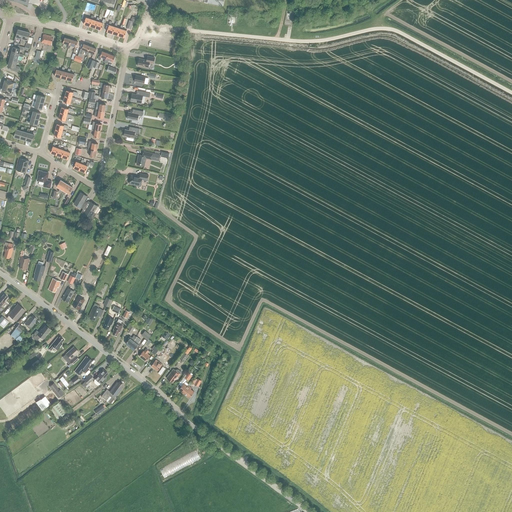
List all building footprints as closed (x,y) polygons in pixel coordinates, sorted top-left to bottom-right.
[(95,5),(88,3),(85,10),(90,12),(91,10),(94,11),(95,5)] [(93,20),(94,16),(92,15),(91,19),(86,17),(84,24),(90,26),(92,19),(93,20)] [(98,21),(100,17),(97,17),(96,21),(93,20),(92,19),(90,26),(95,28),(98,21)] [(104,23),(105,19),(100,17),(98,21),(95,28),(101,30),(103,23),(104,23)] [(115,27),(114,27),(111,26),(112,22),(110,21),(108,25),(109,25),(107,32),(113,34),(115,27)] [(124,38),(127,31),(122,30),(123,26),(121,25),(120,29),(121,29),(119,36),(124,38)] [(22,39),(24,31),(18,30),(16,37),(15,37),(14,41),(17,42),(18,38),(21,39),(22,39)] [(28,41),(30,33),(24,31),(22,39),(21,39),(20,43),(23,43),(24,39),(28,41)] [(42,43),(51,45),(53,38),(51,38),(52,36),(44,34),(42,43)] [(70,45),(71,40),(65,38),(63,43),(62,43),(61,46),(63,47),(64,43),(69,45),(70,45)] [(76,47),(78,42),(71,40),(70,45),(69,45),(68,48),(70,49),(71,45),(76,47)] [(88,52),(90,47),(84,44),(82,49),(81,49),(79,53),(82,55),(83,51),(83,50),(87,51),(88,52)] [(24,52),(25,48),(18,46),(17,48),(13,47),(11,53),(19,55),(19,56),(23,57),(23,55),(19,54),(21,50),(22,50),(21,51),(24,52)] [(95,54),(97,49),(90,47),(88,52),(87,51),(86,55),(88,55),(89,52),(95,54)] [(107,59),(109,54),(102,51),(100,56),(99,56),(98,59),(100,60),(102,57),(106,59),(107,59)] [(18,60),(19,56),(19,55),(11,53),(10,59),(17,61),(17,62),(21,63),(22,61),(18,60)] [(113,62),(115,57),(109,54),(107,59),(106,59),(104,63),(107,64),(109,60),(113,62)] [(150,63),(154,64),(155,58),(148,56),(147,60),(139,59),(138,66),(148,68),(150,63)] [(16,66),(17,62),(17,61),(10,59),(8,66),(13,67),(12,70),(19,72),(20,67),(16,66)] [(135,82),(144,84),(146,77),(136,75),(135,82)] [(99,85),(101,85),(100,87),(104,88),(103,90),(103,91),(108,92),(110,85),(105,84),(105,83),(101,83),(101,82),(100,82),(100,81),(93,79),(92,84),(99,85)] [(11,93),(13,88),(4,86),(2,91),(7,93),(6,95),(12,97),(13,94),(11,93)] [(103,91),(103,90),(100,89),(99,92),(100,92),(99,97),(102,97),(102,98),(107,99),(108,92),(103,91)] [(143,96),(150,97),(150,93),(140,91),(140,95),(132,94),(131,101),(141,103),(143,96)] [(44,103),(46,97),(38,95),(37,100),(33,98),(32,101),(36,102),(36,101),(44,103)] [(0,105),(4,106),(4,105),(5,101),(9,102),(9,99),(6,98),(6,99),(0,98),(0,99),(0,105)] [(42,110),(44,103),(36,101),(36,102),(35,106),(31,104),(30,107),(35,108),(35,107),(42,110)] [(104,112),(106,105),(101,104),(101,103),(97,102),(96,109),(99,110),(99,111),(104,112)] [(103,119),(104,112),(99,111),(99,110),(96,109),(94,116),(98,117),(103,119)] [(138,115),(142,116),(143,111),(135,110),(134,113),(128,112),(127,119),(137,121),(138,115)] [(39,120),(41,113),(33,111),(32,116),(28,115),(27,117),(31,118),(32,117),(39,120)] [(37,126),(39,120),(32,117),(31,118),(30,122),(23,120),(23,122),(30,124),(37,126)] [(101,131),(102,124),(97,123),(97,122),(93,122),(92,128),(95,129),(95,130),(101,131)] [(23,132),(24,128),(22,127),(21,131),(16,130),(14,137),(20,139),(22,131),(23,132)] [(135,133),(139,133),(139,128),(132,127),(131,131),(125,129),(124,136),(134,138),(135,133)] [(99,138),(101,131),(95,130),(95,129),(92,128),(92,131),(95,131),(94,137),(99,138)] [(29,133),(30,129),(28,129),(27,133),(23,132),(22,131),(20,139),(26,141),(28,133),(29,133)] [(35,135),(36,131),(34,130),(33,134),(29,133),(28,133),(26,141),(32,142),(35,135)] [(93,143),(93,142),(89,141),(88,148),(91,149),(91,150),(97,151),(98,144),(93,143)] [(56,155),(59,149),(58,149),(54,148),(56,143),(54,142),(52,147),(53,147),(51,153),(56,155)] [(91,150),(91,149),(88,148),(88,150),(91,151),(90,157),(95,158),(97,151),(91,150)] [(157,160),(158,154),(144,151),(143,155),(139,154),(137,164),(144,166),(146,158),(157,160)] [(29,161),(21,159),(17,171),(26,173),(29,161)] [(14,165),(0,160),(0,164),(13,169),(14,165)] [(83,164),(84,160),(82,160),(81,163),(76,162),(74,168),(79,170),(82,164),(83,164)] [(90,163),(88,162),(86,166),(83,164),(82,164),(79,170),(85,173),(88,166),(90,163)] [(43,187),(50,188),(52,181),(47,181),(49,173),(42,172),(42,171),(39,171),(38,174),(37,181),(44,183),(43,187)] [(142,179),(147,181),(149,175),(140,173),(139,177),(131,175),(129,184),(140,186),(142,179)] [(61,194),(62,192),(63,190),(67,184),(61,180),(57,186),(60,188),(58,192),(61,194)] [(67,184),(63,190),(62,192),(64,194),(66,192),(69,194),(73,188),(67,184)] [(86,205),(87,202),(85,201),(87,196),(81,192),(74,204),(83,209),(80,214),(81,214),(86,205)] [(98,206),(91,202),(88,207),(86,205),(81,214),(84,216),(85,214),(91,218),(94,212),(95,213),(97,213),(99,208),(99,207),(98,206)] [(86,234),(87,232),(80,228),(83,223),(79,221),(76,225),(77,226),(76,227),(79,229),(78,230),(80,232),(83,233),(86,234)] [(4,257),(11,259),(14,248),(12,247),(13,244),(9,243),(8,246),(6,246),(5,251),(6,252),(4,257)] [(46,261),(51,263),(54,253),(49,251),(46,261)] [(25,269),(27,269),(30,259),(21,256),(20,263),(21,263),(20,268),(25,270),(25,269)] [(42,276),(43,276),(46,266),(37,264),(35,274),(34,279),(41,281),(42,276)] [(68,274),(63,272),(60,278),(65,281),(68,274)] [(61,282),(53,279),(48,290),(55,292),(57,287),(58,288),(61,282)] [(75,292),(68,288),(62,299),(67,302),(68,301),(69,301),(75,292)] [(85,300),(78,296),(73,306),(78,309),(79,308),(80,308),(85,300)] [(104,305),(109,308),(112,300),(107,298),(104,305)] [(102,314),(104,311),(99,308),(100,306),(95,303),(89,317),(90,317),(90,318),(95,321),(97,315),(98,316),(100,313),(102,314)] [(123,306),(116,303),(112,311),(119,314),(123,306)] [(13,324),(16,321),(25,310),(18,304),(6,318),(13,324)] [(111,324),(112,325),(116,316),(109,313),(108,317),(107,316),(105,321),(105,322),(103,327),(109,330),(111,324)] [(9,322),(7,320),(2,316),(0,318),(0,324),(4,328),(9,322)] [(37,319),(32,316),(31,317),(30,317),(25,324),(30,329),(34,324),(33,323),(37,319)] [(120,331),(123,325),(121,324),(123,321),(119,319),(114,330),(113,334),(117,336),(119,331),(120,331)] [(20,332),(22,333),(25,329),(19,324),(12,333),(16,336),(20,332)] [(131,325),(129,324),(127,328),(129,329),(127,332),(131,334),(135,328),(131,325)] [(36,331),(33,335),(32,334),(31,336),(32,338),(37,341),(40,337),(43,339),(47,334),(50,329),(45,325),(42,329),(42,328),(39,332),(36,331)] [(162,336),(166,339),(171,333),(166,330),(162,336)] [(142,335),(148,340),(151,336),(148,333),(145,331),(142,335)] [(136,339),(137,337),(134,335),(132,338),(130,337),(127,340),(128,340),(126,344),(130,347),(135,340),(136,339)] [(64,340),(60,337),(59,338),(58,337),(49,348),(51,350),(54,347),(57,350),(60,347),(60,348),(62,345),(61,345),(62,344),(61,343),(64,340)] [(138,348),(140,344),(135,340),(130,347),(134,351),(137,347),(138,348)] [(160,349),(155,345),(152,349),(153,351),(152,353),(155,355),(160,349)] [(71,363),(73,364),(79,359),(75,355),(79,352),(74,347),(66,354),(72,360),(70,362),(71,363)] [(139,356),(146,361),(150,356),(147,354),(149,351),(146,349),(144,352),(143,351),(139,356)] [(185,352),(184,352),(179,358),(184,362),(189,356),(187,354),(185,352)] [(87,357),(87,358),(86,357),(75,372),(80,375),(83,371),(84,372),(89,366),(89,365),(92,361),(87,357)] [(41,363),(38,360),(32,365),(34,368),(41,363)] [(151,366),(158,371),(163,365),(156,360),(151,366)] [(104,370),(103,369),(95,378),(95,379),(95,380),(94,380),(94,381),(94,382),(94,383),(95,383),(95,384),(96,384),(96,385),(97,385),(98,385),(99,385),(100,384),(101,384),(105,379),(104,378),(108,374),(104,370)] [(175,370),(174,369),(166,378),(172,383),(177,377),(178,378),(182,372),(178,370),(175,370)] [(188,381),(192,376),(188,373),(181,382),(183,384),(179,390),(184,394),(190,387),(188,385),(188,384),(185,382),(184,384),(183,384),(187,380),(188,381)] [(94,379),(90,375),(84,380),(85,382),(81,385),(84,387),(87,384),(87,385),(94,379)] [(69,385),(62,376),(59,379),(66,387),(69,385)] [(80,380),(77,376),(71,381),(74,384),(80,380)] [(58,383),(61,387),(63,385),(60,381),(61,381),(58,378),(55,380),(57,383),(58,383)] [(197,379),(195,378),(191,385),(194,386),(195,385),(198,387),(201,381),(198,379),(197,379)] [(105,400),(108,402),(112,397),(113,398),(115,396),(116,396),(119,392),(123,387),(122,386),(123,384),(119,382),(118,383),(117,382),(110,392),(107,389),(101,397),(105,400)] [(60,390),(59,390),(54,383),(50,386),(58,398),(63,394),(60,390)] [(190,398),(194,392),(191,389),(192,388),(190,387),(184,394),(190,398)] [(52,407),(60,417),(66,412),(58,402),(52,407)] [(105,409),(102,405),(94,411),(97,415),(105,409)] [(59,415),(52,407),(49,410),(55,418),(59,415)] [(76,420),(80,426),(84,423),(80,417),(76,420)]
